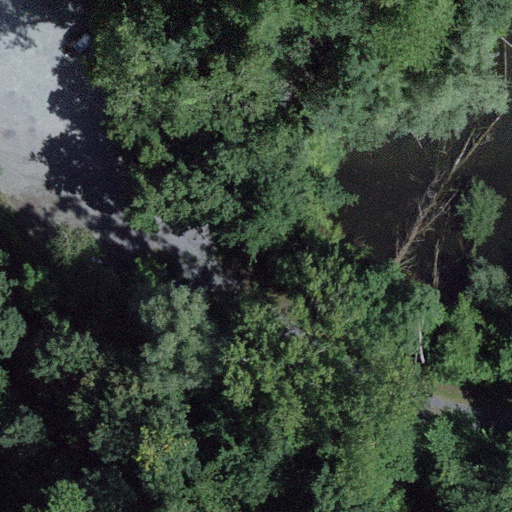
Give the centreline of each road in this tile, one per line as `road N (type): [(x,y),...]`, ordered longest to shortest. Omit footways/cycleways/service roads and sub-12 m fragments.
road 1 (track): [(511,417),(428,417),(296,339),(198,262),(0,30)]
road 2 (track): [(360,0),(320,44),(71,490)]
